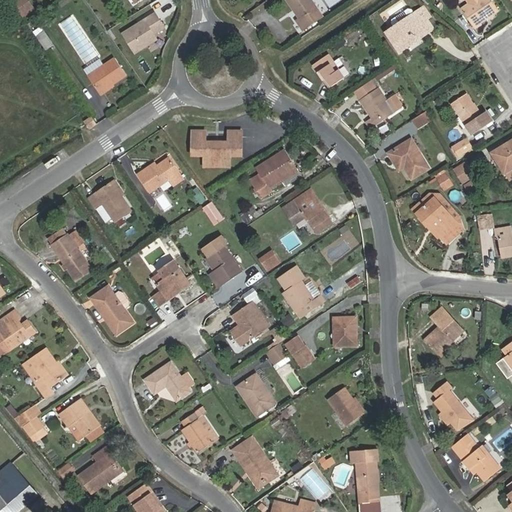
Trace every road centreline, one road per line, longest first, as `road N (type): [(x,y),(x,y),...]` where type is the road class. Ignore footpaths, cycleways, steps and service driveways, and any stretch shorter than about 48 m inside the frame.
road 1 (residential): [(388,282),(373,191),(355,162),(320,124),(251,85)]
road 2 (residential): [(446,500),(398,401),(388,282)]
road 3 (residential): [(186,89),(0,216)]
road 4 (residential): [(233,511),(153,450),(111,368)]
road 5 (residential): [(111,368),(35,268),(0,237)]
road 6 (residential): [(388,282),(511,288)]
